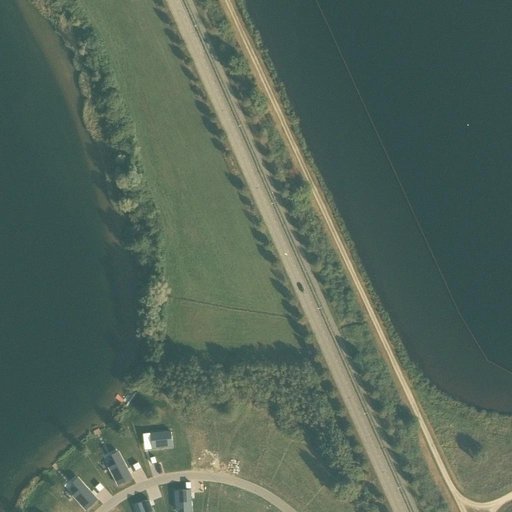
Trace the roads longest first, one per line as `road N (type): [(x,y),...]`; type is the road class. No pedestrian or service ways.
road 1 (track): [(231,0),(463,511)]
road 2 (tertiary): [(399,511),(171,0)]
road 3 (residential): [(301,511),(235,469),(189,462),(150,470),(90,511)]
